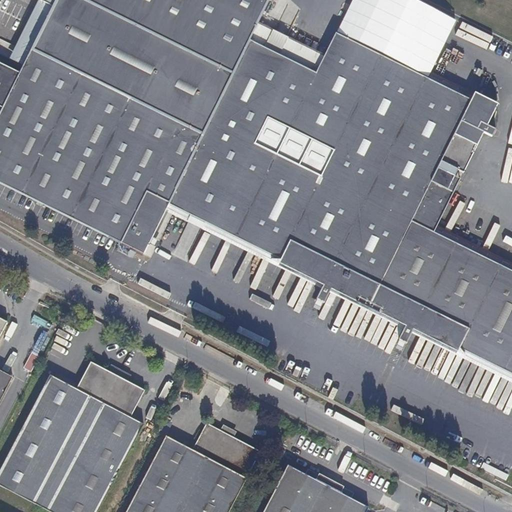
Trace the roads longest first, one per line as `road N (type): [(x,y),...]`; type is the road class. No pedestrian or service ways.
road 1 (unknown): [(0,195),(511,435)]
road 2 (residential): [(499,511),(0,247)]
road 3 (unknown): [(511,64),(391,0)]
